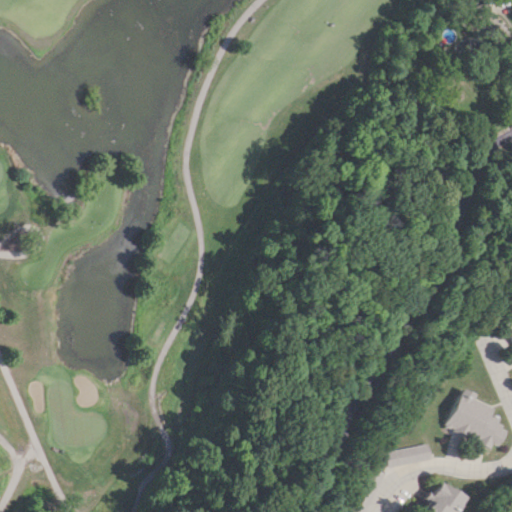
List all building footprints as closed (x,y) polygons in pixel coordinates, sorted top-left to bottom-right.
[(475,60),(483,82),(497,76),(489,55),(475,60)] [(511,366),(511,313),(494,320),(511,366)] [(439,427),(453,432),(451,438),(459,441),(461,438),(488,449),(496,428),(487,424),(489,417),(480,414),(482,407),(465,400),(467,393),(454,388),(439,427)] [(383,450),(384,465),(425,460),(423,445),(383,450)] [(363,511),(383,473),(370,467),(348,511),(351,511),(363,511)] [(449,511),(458,496),(433,482),(416,511),(449,511)]
